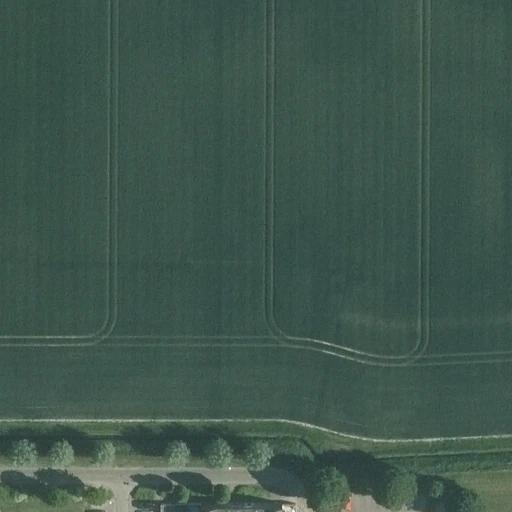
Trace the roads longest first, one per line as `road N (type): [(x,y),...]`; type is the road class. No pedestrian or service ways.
road 1 (residential): [(318,511),(269,475),(121,474)]
road 2 (residential): [(121,474),(0,474)]
